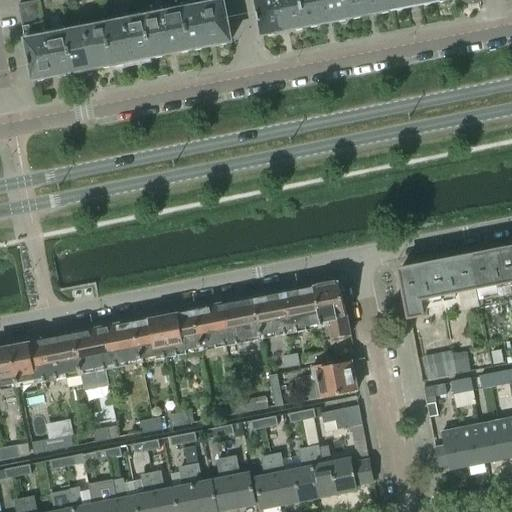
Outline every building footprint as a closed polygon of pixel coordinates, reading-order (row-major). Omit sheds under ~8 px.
[(44,10),(52,8),(50,0),(42,0),(43,0),(44,10)] [(50,0),(52,8),(59,7),(57,0),(50,0)] [(199,0),(201,6),(183,9),(190,49),(192,49),(194,51),(200,50),(202,47),(218,44),(220,46),(226,45),(228,42),(230,42),(222,0),(199,0)] [(304,27),(305,27),(299,0),(255,0),(263,35),(265,35),(268,37),(273,36),(275,33),(294,29),(297,32),(303,30),(304,27)] [(347,19),(348,19),(344,0),(299,0),(305,27),(308,26),(311,29),(317,28),(318,25),(337,21),(340,23),(345,22),(347,19)] [(389,11),(391,10),(389,0),(344,0),(348,19),(351,18),(353,21),(360,19),(361,16),(379,13),(382,15),(388,14),(389,11)] [(432,2),(434,2),(433,0),(389,0),(391,10),(394,10),(396,12),(402,11),(403,8),(422,4),(424,7),(431,6),(432,2)] [(18,5),(20,16),(41,12),(39,1),(18,5)] [(189,50),(190,49),(183,9),(142,17),(150,57),(153,57),(156,59),(162,58),(164,55),(178,52),(181,54),(187,53),(189,50)] [(23,27),(43,23),(41,12),(20,16),(23,27)] [(149,57),(150,57),(142,17),(104,25),(111,65),(114,64),(117,67),(123,65),(124,62),(140,59),(142,62),(148,61),(149,57)] [(71,73),(72,73),(64,32),(46,36),(43,23),(23,27),(33,80),(36,80),(38,82),(45,81),(47,78),(61,75),(64,77),(70,76),(71,73)] [(110,65),(111,65),(104,25),(64,32),(72,73),(75,72),(78,74),(84,73),(85,70),(101,67),(103,69),(109,68),(110,65)] [(511,248),(470,256),(476,289),(480,308),(511,301),(511,248)] [(460,312),(480,308),(476,289),(470,256),(400,270),(409,318),(410,318),(424,315),(423,310),(444,306),(444,309),(459,306),(460,312)] [(313,287),(314,288),(322,328),(321,328),(323,342),(349,336),(342,297),(344,296),(340,282),(313,287)] [(276,338),(321,328),(322,328),(314,288),(312,289),(309,285),(301,286),(299,291),(267,297),(265,294),(257,295),(255,299),(254,300),(262,340),(276,338)] [(195,311),(202,352),(262,340),(254,300),(253,300),(249,296),(241,298),(238,303),(207,309),(204,305),(196,307),(195,311)] [(134,323),(142,364),(202,352),(195,311),(192,312),(190,308),(181,310),(179,314),(148,320),(145,317),(137,319),(136,323),(134,323)] [(73,335),(81,376),(142,364),(134,323),(132,324),(130,320),(122,322),(120,326),(87,332),(85,329),(77,330),(75,335),(73,335)] [(19,388),(21,387),(81,376),(73,335),(72,335),(69,332),(61,334),(60,338),(28,344),(25,341),(17,342),(16,346),(11,347),(19,388)] [(0,391),(19,388),(11,347),(6,348),(3,345),(0,345),(0,391)] [(453,355),(452,351),(422,357),(423,362),(424,362),(427,380),(456,374),(472,370),(468,352),(453,355)] [(316,363),(328,361),(326,353),(315,355),(316,363)] [(300,366),(298,354),(290,355),(293,367),(300,366)] [(285,369),(293,367),(290,355),(282,357),(285,369)] [(305,365),(316,363),(315,355),(303,357),(305,365)] [(313,367),(317,384),(353,377),(350,362),(332,366),(332,364),(313,367)] [(503,386),(500,374),(490,376),(492,388),(503,386)] [(492,388),(490,376),(479,378),(482,390),(492,388)] [(356,392),(353,377),(317,384),(319,399),(356,392)] [(474,397),(472,388),(470,379),(451,383),(452,392),(453,392),(455,401),(474,397)] [(281,394),(278,382),(270,384),(272,396),(281,394)] [(424,388),(426,399),(435,397),(446,395),(444,385),(424,388)] [(281,394),(272,396),(275,407),(283,406),(281,394)] [(266,396),(259,398),(261,410),(269,408),(266,396)] [(429,418),(439,417),(435,397),(426,399),(429,418)] [(252,399),(254,411),(261,410),(259,398),(252,399)] [(252,399),(244,401),(247,413),(254,411),(252,399)] [(240,414),(247,413),(244,401),(237,402),(240,414)] [(237,402),(230,404),(232,416),(240,414),(237,402)] [(229,416),(232,416),(230,404),(226,404),(223,405),(225,417),(229,416)] [(355,447),(366,445),(362,425),(359,406),(322,414),(325,434),(338,430),(351,428),(355,447)] [(301,412),(303,421),(316,419),(314,409),(301,412)] [(194,423),(192,411),(184,413),(187,425),(194,423)] [(303,421),(301,412),(288,414),(290,424),(303,421)] [(179,426),(187,425),(184,413),(177,414),(179,426)] [(172,428),(179,426),(177,414),(169,416),(172,428)] [(263,419),(265,429),(279,426),(277,417),(263,419)] [(160,418),(153,419),(155,431),(163,430),(160,418)] [(155,431),(153,419),(145,421),(148,433),(155,431)] [(265,429),(263,419),(251,422),(253,431),(265,429)] [(511,419),(499,422),(507,460),(511,459),(511,419)] [(140,434),(148,433),(145,421),(138,422),(140,434)] [(488,464),(507,460),(499,422),(480,426),(488,464)] [(233,425),(220,428),(222,438),(235,435),(233,425)] [(480,426),(461,429),(469,468),(488,464),(480,426)] [(108,428),(100,429),(103,441),(110,440),(108,428)] [(220,428),(207,430),(209,440),(222,438),(220,428)] [(103,441),(100,429),(93,431),(95,443),(103,441)] [(461,429),(441,433),(444,446),(435,447),(439,468),(448,466),(449,472),(469,468),(461,429)] [(182,435),(184,445),(197,442),(195,432),(182,435)] [(61,437),(64,449),(73,447),(71,435),(61,437)] [(182,435),(169,437),(171,447),(184,445),(182,435)] [(61,437),(51,439),(54,451),(64,449),(61,437)] [(44,453),(54,451),(51,439),(42,441),(44,453)] [(159,440),(146,442),(148,452),(161,449),(159,440)] [(42,441),(32,443),(34,455),(44,453),(42,441)] [(148,452),(146,442),(133,445),(135,455),(148,452)] [(18,446),(8,448),(10,460),(20,458),(18,446)] [(107,450),(109,460),(122,457),(120,447),(107,450)] [(319,497),(337,494),(331,464),(322,466),(318,447),(309,449),(319,497)] [(8,448),(0,449),(0,459),(0,461),(10,460),(8,448)] [(300,501),(319,497),(309,449),(300,451),(304,470),(294,472),(300,501)] [(109,460),(107,450),(94,452),(96,462),(109,460)] [(84,464),(82,454),(76,456),(78,466),(84,464)] [(281,505),(300,501),(294,472),(284,474),(280,455),(271,457),(281,505)] [(63,458),(65,468),(78,466),(76,456),(63,458)] [(235,457),(226,459),(236,508),(256,504),(250,474),(239,476),(235,457)] [(261,509),(281,505),(271,457),(262,458),(266,477),(255,480),(261,509)] [(52,470),(56,469),(65,468),(63,458),(50,461),(52,470)] [(221,480),(211,482),(217,511),(236,508),(226,459),(217,461),(221,480)] [(351,460),(331,464),(337,494),(357,490),(356,485),(374,481),(370,462),(352,465),(351,460)] [(30,465),(17,467),(19,477),(32,474),(30,465)] [(198,465),(189,467),(197,511),(215,511),(217,511),(211,482),(202,484),(198,465)] [(6,480),(19,477),(17,467),(4,470),(6,480)] [(183,488),(174,489),(178,511),(197,511),(189,467),(180,469),(183,488)] [(160,473),(151,474),(158,511),(178,511),(174,489),(164,491),(160,473)] [(138,511),(158,511),(151,474),(142,476),(146,495),(136,497),(138,511)] [(119,511),(138,511),(136,497),(126,499),(122,480),(113,482),(119,511)] [(96,511),(119,511),(113,482),(104,484),(108,503),(95,505),(96,511)] [(74,511),(96,511),(95,505),(83,508),(79,489),(70,491),(74,511)] [(74,511),(70,491),(69,491),(61,492),(61,495),(52,497),(54,511),(74,511)] [(26,511),(36,511),(33,498),(24,500),(26,511)] [(26,511),(24,500),(15,502),(17,511),(26,511)]
